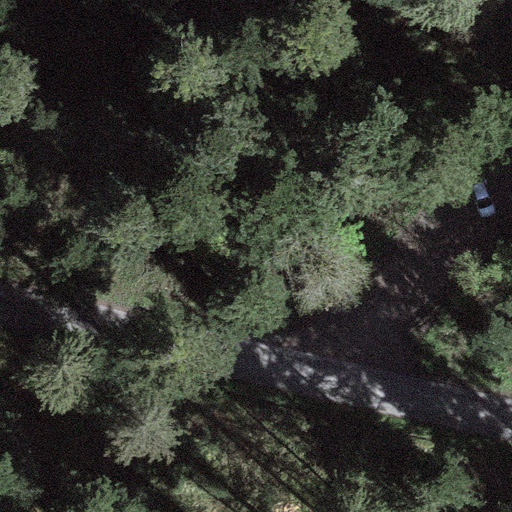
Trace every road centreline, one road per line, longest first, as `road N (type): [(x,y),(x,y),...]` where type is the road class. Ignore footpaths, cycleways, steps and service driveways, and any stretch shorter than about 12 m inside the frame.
road 1 (residential): [(0,310),(511,425)]
road 2 (track): [(320,383),(380,312),(511,206)]
